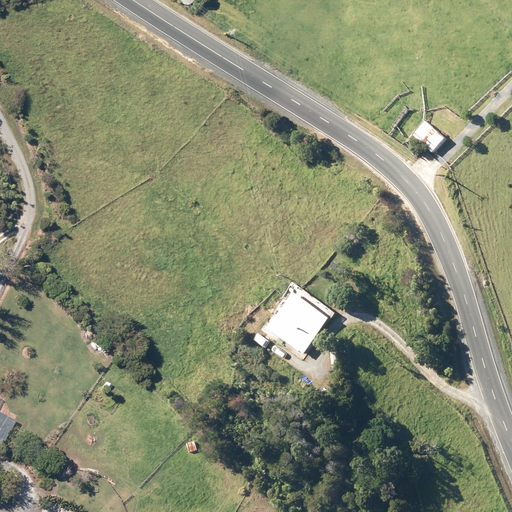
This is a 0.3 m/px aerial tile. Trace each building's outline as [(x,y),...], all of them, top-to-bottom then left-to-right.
[(428,123),(416,136),(433,153),(445,140),(428,123)] [(331,309),(299,287),(295,292),(292,290),(267,326),(304,351),(328,318),(331,320),(336,312),(331,309)] [(254,314),(247,323),(258,331),(264,322),(254,314)] [(284,342),(277,352),(293,363),(299,353),(284,342)] [(337,353),(329,353),(329,369),(336,369),(337,353)] [(333,377),(317,364),(303,381),(319,394),(333,377)] [(18,423),(0,412),(0,447),(3,449),(18,423)]
